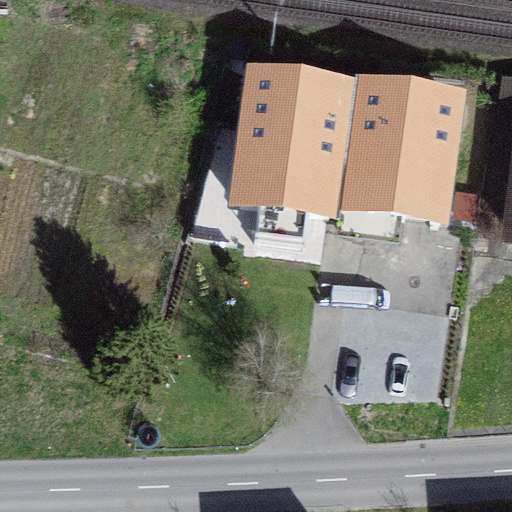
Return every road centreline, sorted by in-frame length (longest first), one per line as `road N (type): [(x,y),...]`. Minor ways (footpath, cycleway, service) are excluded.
road 1 (tertiary): [(0,489),(511,469)]
road 2 (unknown): [(346,241),(324,478)]
